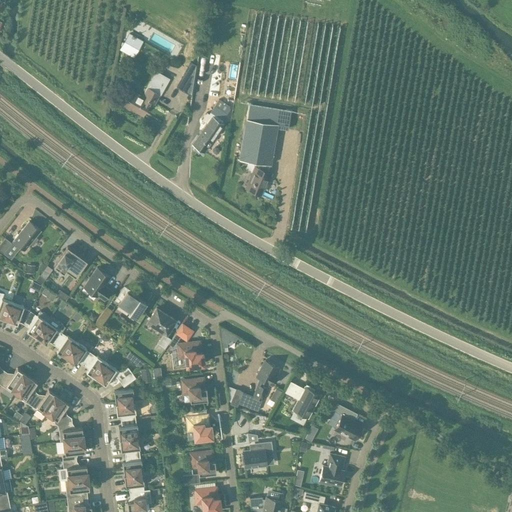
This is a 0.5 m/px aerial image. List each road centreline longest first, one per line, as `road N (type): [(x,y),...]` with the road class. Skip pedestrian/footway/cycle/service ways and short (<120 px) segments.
road 1 (unclassified): [(511,368),(198,207),(0,57)]
road 2 (residential): [(0,226),(30,200),(210,324)]
road 3 (residential): [(0,337),(93,399),(109,511)]
road 4 (residential): [(210,324),(234,511)]
road 5 (residential): [(347,511),(376,421),(330,395)]
